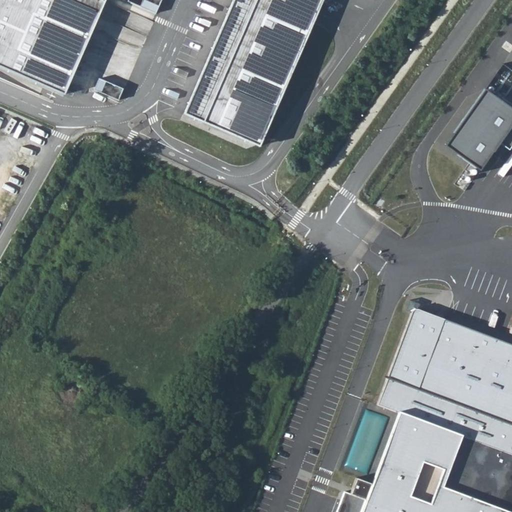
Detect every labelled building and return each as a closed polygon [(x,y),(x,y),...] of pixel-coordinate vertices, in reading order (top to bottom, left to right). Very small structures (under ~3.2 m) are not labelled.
[(0,0),(0,64),(63,92),(84,43),(102,0),(0,0)] [(128,0),(153,10),(157,0),(128,0)] [(246,148),(309,0),(230,0),(179,120),(246,148)] [(511,108),(484,88),(442,147),(479,174),(500,145),(508,151),(511,145),(511,48),(508,53),(511,55),(511,108)] [(120,87),(97,77),(92,87),(116,97),(120,87)] [(194,225),(189,239),(202,244),(208,230),(194,225)] [(421,303),(408,298),(403,311),(410,314),(376,405),(398,414),(371,485),(356,479),(349,497),(345,495),(338,511),(511,511),(511,343),(444,318),(446,314),(436,311),(434,315),(419,309),(421,303)] [(182,334),(175,345),(187,351),(193,340),(182,334)] [(143,392),(149,380),(137,373),(130,386),(143,392)]
